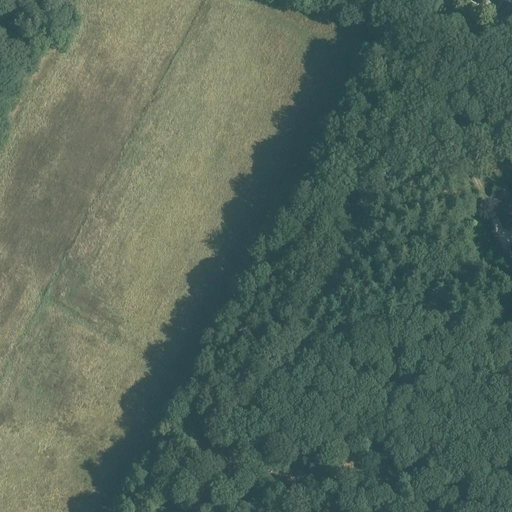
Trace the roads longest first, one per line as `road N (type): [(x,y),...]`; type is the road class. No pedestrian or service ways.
road 1 (track): [(455,45),(159,511)]
road 2 (tertiary): [(511,75),(351,0)]
road 3 (track): [(511,233),(497,228),(430,81)]
